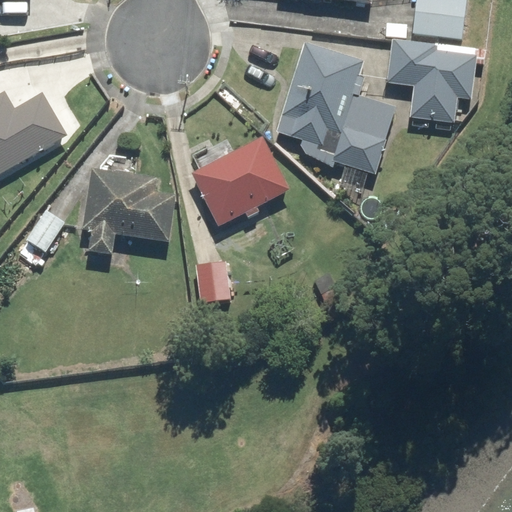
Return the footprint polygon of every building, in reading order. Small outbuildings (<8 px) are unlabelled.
[(416,0),(415,38),(438,39),(438,40),(464,41),(465,18),(468,18),(469,0),(416,0)] [(479,50),(392,43),(389,87),(414,89),(412,121),(458,125),(460,101),(475,103),(479,50)] [(368,65),(308,46),(277,139),(303,147),(299,157),(334,168),(336,163),(376,176),(397,110),(357,97),(368,65)] [(0,180),(69,138),(43,98),(19,113),(7,94),(0,98),(0,180)] [(207,155),(196,160),(200,169),(193,173),(220,228),(293,193),(268,142),(231,160),(223,142),(205,151),(207,155)] [(157,180),(92,173),(86,232),(94,233),(91,255),(117,257),(118,239),(174,245),(179,197),(155,195),(157,180)] [(69,225),(45,212),(28,243),(51,256),(69,225)] [(231,265),(198,268),(202,307),(234,304),(231,265)]
